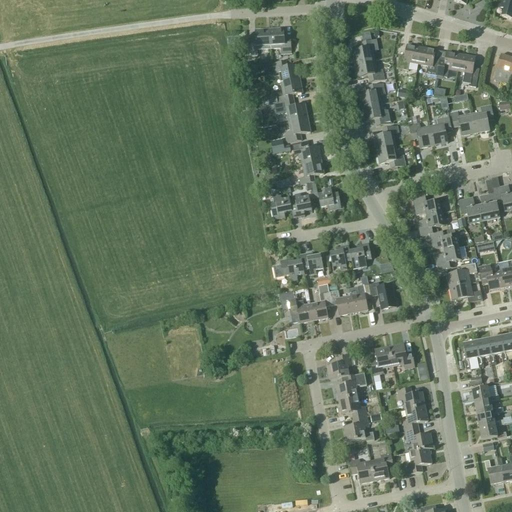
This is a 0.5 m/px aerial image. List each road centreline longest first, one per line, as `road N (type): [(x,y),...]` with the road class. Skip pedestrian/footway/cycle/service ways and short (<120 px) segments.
road 1 (unclassified): [(0,49),(233,15)]
road 2 (tertiary): [(366,196),(332,91),(330,10)]
road 3 (residential): [(339,508),(306,345)]
road 4 (residential): [(511,45),(357,0)]
road 5 (tertiary): [(459,484),(434,331)]
road 6 (residential): [(366,196),(497,168)]
road 7 (residential): [(306,345),(430,319)]
road 8 (residential): [(339,508),(459,484)]
